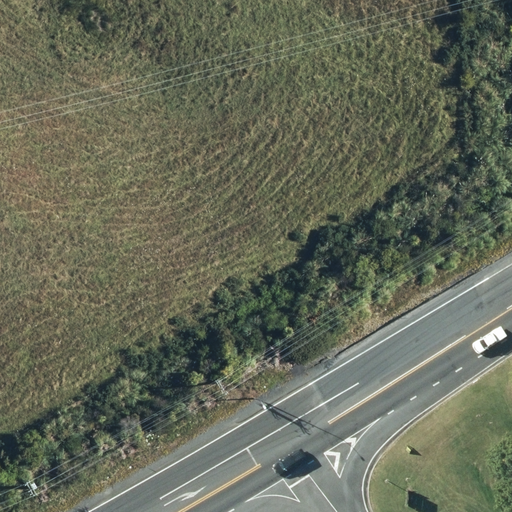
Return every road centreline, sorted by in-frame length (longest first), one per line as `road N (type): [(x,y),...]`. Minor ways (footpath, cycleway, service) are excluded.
road 1 (secondary): [(511,308),(290,450)]
road 2 (secondary): [(290,450),(184,511)]
